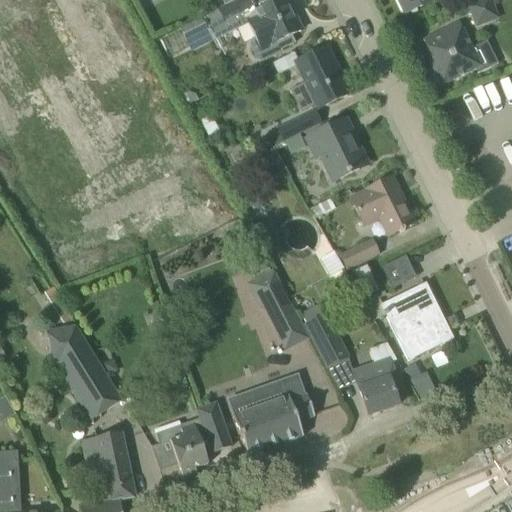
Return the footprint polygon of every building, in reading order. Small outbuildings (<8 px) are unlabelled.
[(248,0),(237,0),(224,7),(203,17),(214,39),(228,32),(226,27),(244,19),(247,26),(253,24),(259,37),(250,42),(248,46),(256,61),(260,63),(279,54),(278,51),(292,45),(289,38),(300,32),(292,15),(288,16),(281,0),(255,13),(248,0)] [(396,0),(404,15),(435,0),(434,0),(396,0)] [(490,0),(479,0),(466,5),(470,17),(494,7),(490,0)] [(198,20),(179,30),(185,42),(190,53),(209,44),(204,33),(198,20)] [(435,67),(431,70),(438,84),(451,77),(453,82),(475,71),(477,75),(497,65),(486,43),(472,49),(461,26),(460,27),(458,23),(422,41),(435,67)] [(289,91),(299,114),(314,107),(316,111),(349,95),(326,48),(292,65),(302,85),(289,91)] [(237,70),(235,76),(238,81),(249,75),(237,70)] [(181,96),(187,107),(197,102),(194,96),(186,93),(181,96)] [(275,131),(275,132),(257,141),(263,153),(319,125),(313,112),(275,131)] [(348,139),(352,138),(344,122),(303,142),(314,163),(318,161),(330,185),(362,169),(348,139)] [(348,200),(362,230),(378,223),(386,238),(398,232),(399,234),(403,232),(403,230),(413,225),(391,179),(348,200)] [(265,206),(265,197),(257,193),(249,197),(249,206),(257,211),(265,206)] [(338,257),(345,273),(379,256),(371,240),(338,257)] [(330,243),(315,249),(331,284),(345,277),(330,243)] [(351,274),(363,298),(377,291),(366,267),(351,274)] [(292,313),(272,273),(248,286),(261,311),(262,310),(270,325),(292,313)] [(380,307),(384,316),(407,362),(452,340),(425,285),(380,307)] [(305,325),(302,326),(302,327),(325,371),(349,359),(325,314),(322,316),(317,307),(300,316),(305,325)] [(172,344),(166,327),(156,331),(162,348),(172,344)] [(56,370),(89,422),(121,402),(122,402),(77,328),(47,333),(53,371),(56,370)] [(351,374),(360,399),(367,417),(397,407),(394,399),(404,396),(397,376),(390,379),(384,362),(351,374)] [(405,368),(419,400),(434,393),(419,362),(405,368)] [(313,418),(305,396),(304,397),(297,378),(276,385),(281,400),(232,418),(247,458),(302,438),(297,424),(313,418)] [(0,399),(0,423),(13,416),(3,398),(0,399)] [(179,427),(178,423),(153,431),(159,447),(169,443),(183,482),(189,480),(188,477),(196,475),(194,470),(207,465),(204,457),(210,455),(211,455),(230,448),(215,405),(195,412),(200,424),(193,426),(192,423),(179,427)] [(79,506),(79,511),(119,511),(119,503),(135,500),(121,434),(79,443),(90,493),(104,491),(106,503),(79,506)] [(0,511),(19,511),(16,453),(0,454),(0,511)]
